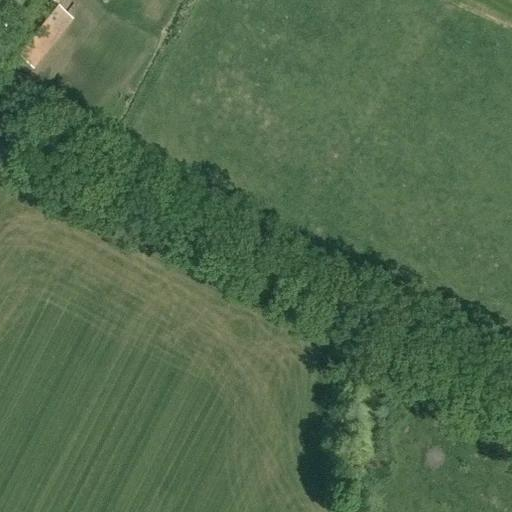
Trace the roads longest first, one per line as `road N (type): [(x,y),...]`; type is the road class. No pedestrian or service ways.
road 1 (track): [(342,309),(10,130)]
road 2 (track): [(511,397),(342,309)]
